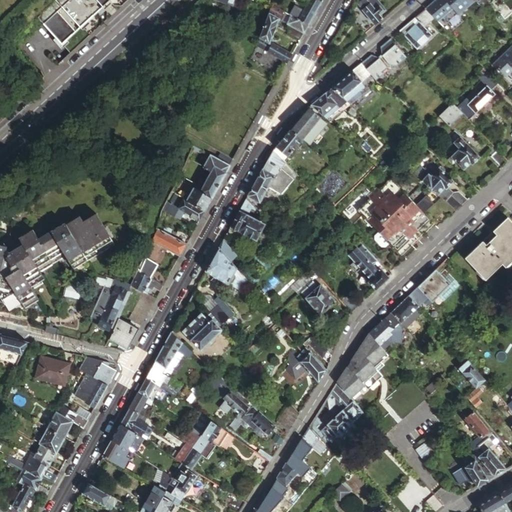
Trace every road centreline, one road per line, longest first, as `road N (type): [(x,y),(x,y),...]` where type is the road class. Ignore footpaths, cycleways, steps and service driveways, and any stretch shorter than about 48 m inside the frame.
road 1 (residential): [(245,511),(359,325),(511,175)]
road 2 (residential): [(136,360),(283,98)]
road 3 (secondary): [(0,147),(161,0)]
road 4 (residential): [(51,511),(136,360)]
road 5 (residential): [(283,98),(311,90),(417,0)]
road 6 (residential): [(0,326),(136,360)]
